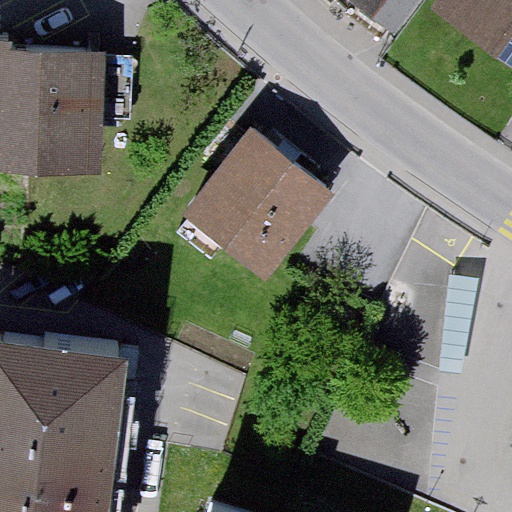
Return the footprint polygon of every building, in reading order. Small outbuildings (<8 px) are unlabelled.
[(384,44),(415,0),(370,0),(355,23),(384,44)] [(511,0),(433,0),(431,4),(511,60),(511,0)] [(70,71),(0,67),(0,160),(65,164),(70,71)] [(239,134),(178,213),(253,270),(314,190),(239,134)] [(86,511),(105,351),(0,338),(0,511),(86,511)]
